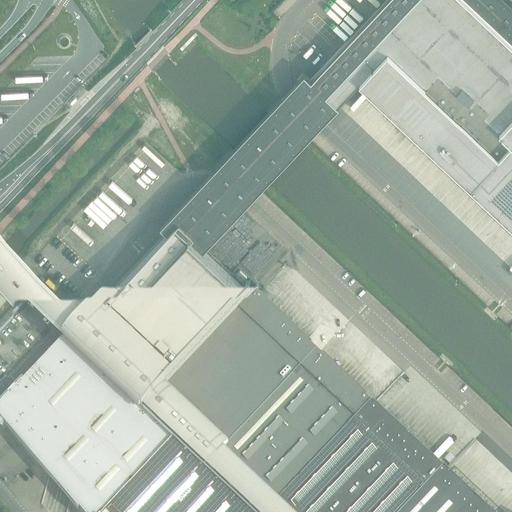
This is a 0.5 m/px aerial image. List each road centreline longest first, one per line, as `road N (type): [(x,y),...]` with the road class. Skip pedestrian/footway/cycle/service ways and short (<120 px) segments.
road 1 (unclassified): [(511,449),(235,189),(213,180),(175,186),(150,233),(0,393)]
road 2 (unclassified): [(282,41),(284,79),(296,103),(511,306)]
road 3 (secondary): [(13,188),(198,0)]
